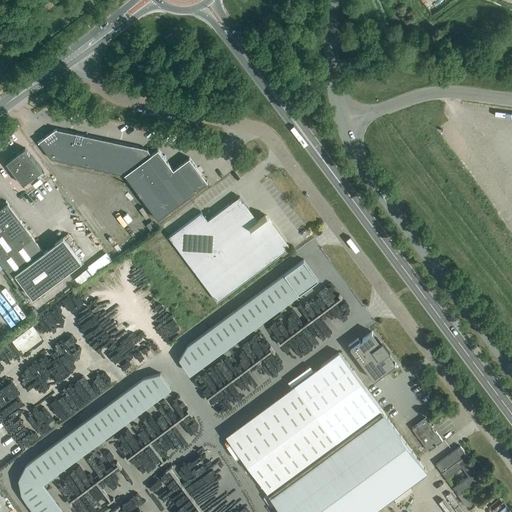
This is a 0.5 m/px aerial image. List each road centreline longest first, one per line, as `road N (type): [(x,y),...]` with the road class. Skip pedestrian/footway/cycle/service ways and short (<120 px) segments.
road 1 (residential): [(79,57),(121,100),(269,138),(511,468)]
road 2 (unknown): [(335,226),(177,345),(175,367),(201,406),(218,418),(232,416),(390,300)]
road 3 (secondary): [(313,148),(511,415)]
road 4 (unclassified): [(511,368),(374,184),(342,124)]
road 5 (secondary): [(197,9),(313,148)]
road 6 (secondary): [(313,148),(213,0)]
road 7 (residential): [(342,124),(438,93),(511,101)]
road 8 (unclassified): [(342,124),(332,0)]
